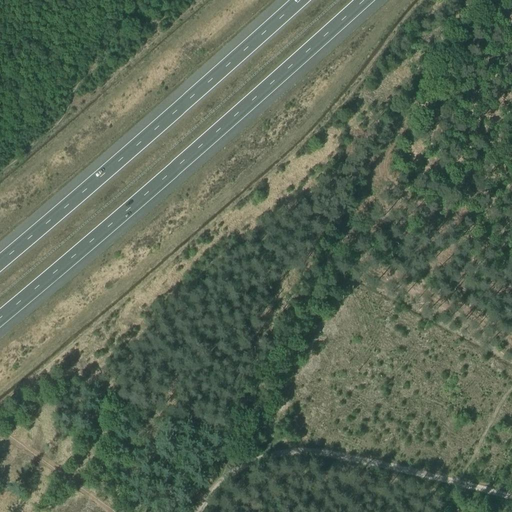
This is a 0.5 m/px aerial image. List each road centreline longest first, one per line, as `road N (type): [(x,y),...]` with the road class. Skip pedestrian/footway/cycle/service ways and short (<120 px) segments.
road 1 (motorway): [(0,317),(364,0)]
road 2 (motorway): [(300,0),(0,261)]
road 3 (track): [(194,511),(224,474),(295,447),(511,498)]
